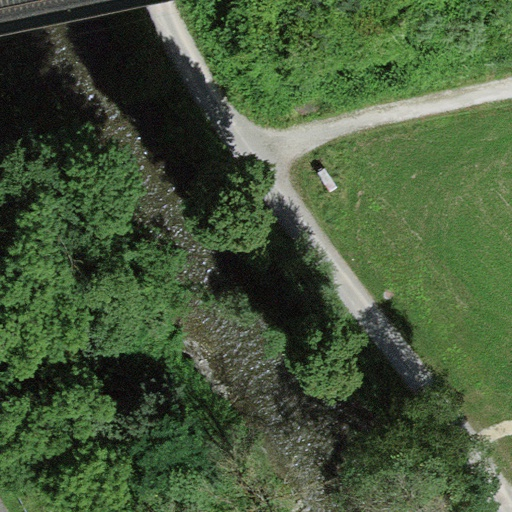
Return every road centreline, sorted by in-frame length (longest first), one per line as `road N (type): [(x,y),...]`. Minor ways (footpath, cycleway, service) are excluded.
road 1 (track): [(249,148),(511,92)]
road 2 (track): [(249,148),(165,0)]
